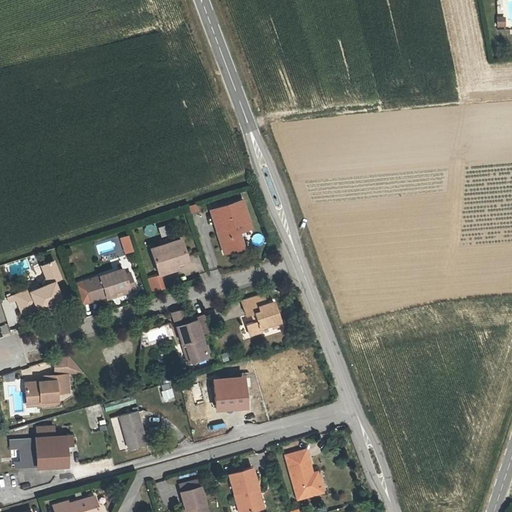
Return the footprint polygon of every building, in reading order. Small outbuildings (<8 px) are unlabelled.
[(224,231),(220,232),(227,254),(246,248),(242,233),(253,230),(244,203),(214,211),(218,226),(223,224),(224,231)] [(125,253),(134,250),(129,234),(120,237),(125,253)] [(159,272),(178,266),(190,262),(183,242),(153,251),(159,272)] [(43,288),(20,296),(26,318),(40,313),(41,317),(67,307),(59,283),(63,282),(56,263),(44,267),(48,278),(43,288)] [(180,272),(178,266),(159,272),(161,278),(180,272)] [(95,304),(110,299),(117,297),(119,293),(131,289),(128,278),(126,272),(88,284),(95,304)] [(152,292),(164,288),(159,274),(147,278),(152,292)] [(132,291),(138,289),(133,277),(128,278),(131,289),(132,291)] [(139,293),(138,289),(132,291),(131,289),(119,293),(117,297),(110,299),(111,303),(139,293)] [(265,330),(276,327),(284,324),(278,306),(271,308),(268,298),(246,305),(250,318),(255,317),(257,326),(248,328),(251,339),(261,336),(265,330)] [(185,314),(176,317),(179,330),(189,327),(185,314)] [(189,327),(179,330),(182,338),(183,345),(189,343),(194,362),(209,357),(203,335),(213,331),(209,319),(199,322),(200,324),(189,327)] [(188,363),(194,362),(189,343),(183,345),(188,363)] [(55,364),(56,380),(66,379),(85,377),(69,359),(55,364)] [(26,408),(58,405),(57,397),(67,396),(66,379),(56,380),(44,380),(43,384),(25,386),(26,408)] [(159,385),(165,400),(175,396),(170,381),(159,385)] [(244,385),(217,387),(219,413),(246,411),(244,385)] [(135,399),(106,407),(108,414),(137,405),(135,399)] [(86,416),(102,413),(100,407),(85,411),(86,416)] [(140,413),(124,418),(134,452),(150,447),(140,413)] [(16,469),(68,468),(68,440),(16,441),(16,469)] [(301,501),(321,496),(315,476),(309,453),(289,458),(301,501)] [(244,511),(261,511),(264,511),(258,491),(263,490),(258,471),(235,477),(244,511)] [(323,474),(315,476),(321,496),(328,494),(323,474)] [(188,495),(204,491),(202,483),(186,487),(188,495)] [(191,511),(210,511),(205,490),(204,491),(188,495),(187,495),(191,511)] [(269,510),(263,490),(258,491),(264,511),(269,510)] [(70,504),(55,508),(55,511),(98,511),(96,500),(71,507),(70,504)]
